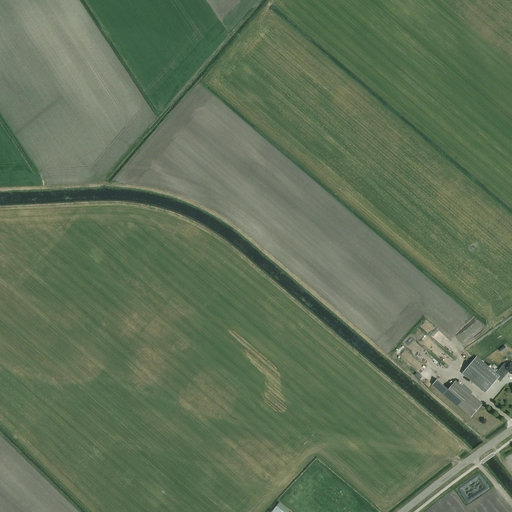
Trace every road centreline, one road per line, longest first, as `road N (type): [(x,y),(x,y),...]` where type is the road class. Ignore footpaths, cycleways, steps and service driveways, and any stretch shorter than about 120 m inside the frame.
road 1 (track): [(0,208),(124,207),(184,221),(227,246),(479,464)]
road 2 (tertiary): [(403,511),(511,430)]
